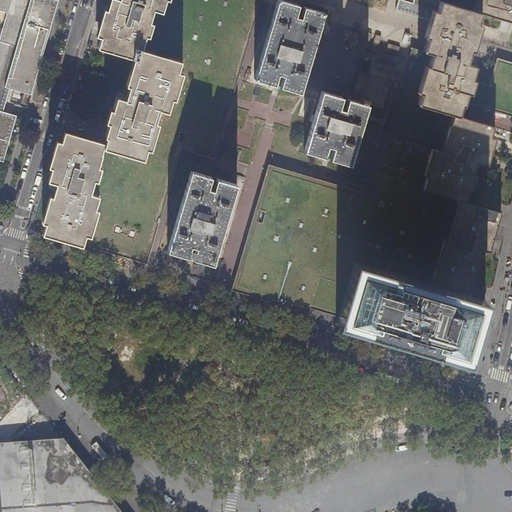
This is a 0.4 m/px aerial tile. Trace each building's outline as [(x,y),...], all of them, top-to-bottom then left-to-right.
[(10,90),(31,96),(60,1),(57,0),(0,0),(0,10),(8,13),(0,41),(0,40),(0,161),(2,162),(16,116),(3,113),(10,90)] [(61,143),(59,142),(50,169),(51,169),(48,182),(56,184),(52,198),(49,197),(41,223),(44,224),(41,235),(81,246),(82,245),(146,264),(181,149),(215,158),(261,0),(109,0),(107,9),(104,9),(96,36),(100,37),(97,48),(134,58),(126,85),(129,86),(126,99),(117,97),(113,110),(109,110),(105,123),(109,124),(105,138),(66,126),(61,143)] [(511,63),(497,59),(489,86),(472,81),(476,68),(467,65),(471,52),(474,53),(477,44),(482,27),(478,26),(481,15),(511,23),(511,0),(476,0),(474,11),(441,1),(440,0),(398,0),(395,11),(429,21),(426,29),(423,37),(427,38),(423,52),(412,48),(402,84),(369,195),(268,166),(231,291),(309,314),(311,310),(337,318),(354,262),(431,284),(430,286),(469,297),(470,296),(483,252),(488,253),(501,213),(465,202),(468,189),(471,190),(475,176),(472,175),(476,163),(486,166),(494,139),(490,137),(493,126),(458,116),(461,105),(464,106),(465,103),(511,116),(510,121),(511,121),(511,63)] [(283,77),(281,83),(280,86),(294,90),(301,92),(308,69),(319,30),(324,12),(320,11),(304,6),(301,16),(296,14),(299,5),(298,4),(284,0),(278,0),(275,9),(265,45),(260,60),(257,69),(255,78),(256,79),(274,84),(275,84),(276,82),(276,80),(278,75),(283,77)] [(353,31),(349,45),(349,46),(355,48),(358,49),(362,34),(353,31)] [(359,73),(356,87),(365,90),(369,75),(359,73)] [(354,150),(360,128),(367,105),(348,99),(345,108),(339,107),(342,97),(322,91),(318,104),(316,112),(304,151),(317,155),(324,157),(327,148),(333,150),(330,159),(346,164),(349,165),(354,150)] [(50,169),(59,142),(55,141),(48,168),(50,169)] [(213,265),(237,185),(192,171),(182,202),(167,251),(213,265)] [(337,323),(467,361),(475,332),(485,300),(470,296),(469,297),(430,286),(431,284),(354,262),(337,318),(339,318),(337,323)] [(0,511),(119,511),(63,440),(0,444),(0,511)]
